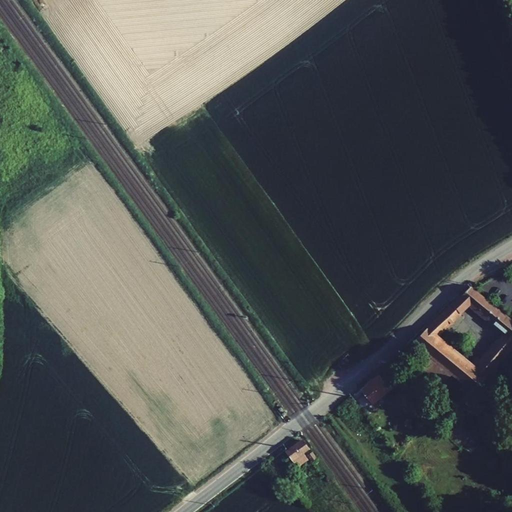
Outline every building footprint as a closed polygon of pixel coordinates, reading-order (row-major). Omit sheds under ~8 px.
[(511,321),(470,287),(460,296),(470,304),(505,333),(511,338),(511,321)] [(452,304),(461,313),(470,304),(460,296),(452,304)] [(437,335),(461,313),(452,304),(413,341),(432,357),(451,374),(464,384),(474,392),(475,391),(486,378),(492,383),(501,373),(495,368),(511,346),(511,344),(502,336),(482,360),(476,368),(472,365),(437,335)] [(511,338),(505,333),(502,336),(511,344),(511,338)] [(422,369),(442,385),(451,374),(432,357),(422,369)] [(482,360),(478,357),(472,365),(476,368),(482,360)] [(360,391),(371,404),(392,387),(379,375),(360,391)] [(475,391),(482,396),(492,383),(486,378),(475,391)] [(464,384),(459,389),(470,398),(474,392),(464,384)] [(398,392),(389,400),(396,407),(398,406),(401,409),(408,402),(398,392)] [(296,438),(278,451),(285,459),(302,445),(296,438)] [(262,456),(256,461),(271,472),(275,466),(262,456)]
